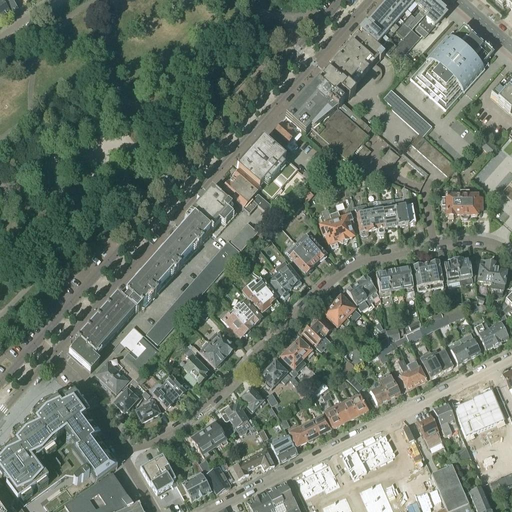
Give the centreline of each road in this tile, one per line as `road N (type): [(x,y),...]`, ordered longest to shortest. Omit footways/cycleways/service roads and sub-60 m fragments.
road 1 (residential): [(53,359),(372,0)]
road 2 (residential): [(123,459),(218,396),(358,263),(455,243),(481,242),(511,257)]
road 3 (residential): [(344,0),(37,342)]
road 4 (residential): [(206,511),(511,359)]
road 5 (residential): [(53,359),(123,459)]
